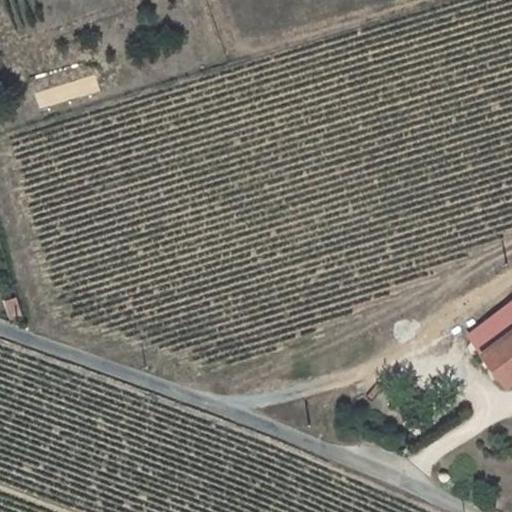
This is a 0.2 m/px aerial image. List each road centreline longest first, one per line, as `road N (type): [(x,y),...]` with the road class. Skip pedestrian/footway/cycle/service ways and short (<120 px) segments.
road 1 (unclassified): [(467,511),(232,409),(0,327)]
road 2 (track): [(232,409),(347,379),(511,281)]
